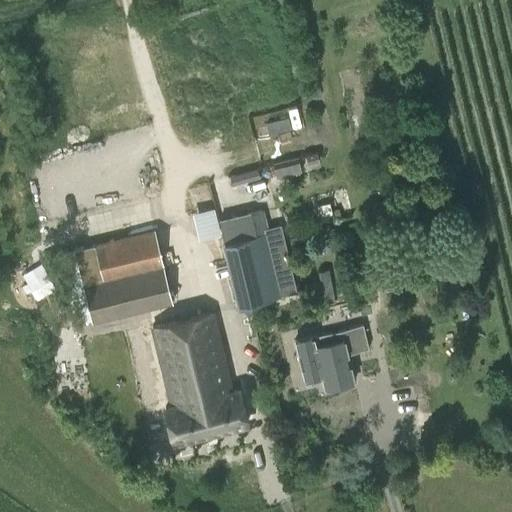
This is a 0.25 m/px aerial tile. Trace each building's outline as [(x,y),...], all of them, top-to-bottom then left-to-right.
[(269,135),(290,130),(287,118),(266,124),(269,135)] [(272,163),(276,179),(301,172),(297,157),(272,163)] [(228,177),(231,186),(260,178),(257,169),(228,177)] [(224,242),(214,245),(229,309),(296,293),(281,229),(267,232),(262,210),(218,221),(224,242)] [(74,250),(57,254),(74,323),(91,319),(92,322),(172,303),(154,229),(74,250)] [(325,307),(336,304),(330,269),(317,272),(325,307)] [(213,310),(151,327),(165,383),(155,386),(160,408),(165,407),(173,444),(247,425),(239,391),(242,390),(235,363),(227,366),(213,310)] [(362,325),(294,340),(303,378),(320,374),(324,390),(353,384),(346,354),(368,349),(362,325)]
